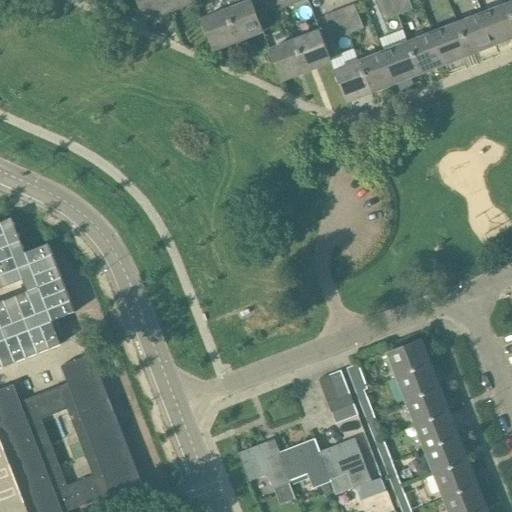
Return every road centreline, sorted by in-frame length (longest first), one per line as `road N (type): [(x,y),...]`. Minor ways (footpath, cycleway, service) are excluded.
road 1 (residential): [(179,400),(132,280),(98,236),(0,176)]
road 2 (residential): [(179,400),(344,335)]
road 3 (residential): [(344,335),(320,269),(335,182)]
road 4 (residential): [(344,335),(468,293)]
road 5 (residential): [(511,405),(468,293)]
